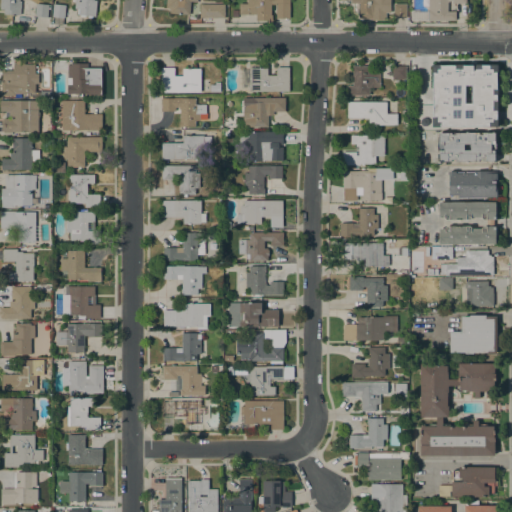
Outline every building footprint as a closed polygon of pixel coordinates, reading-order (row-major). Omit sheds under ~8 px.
[(19,0),(19,1),(21,1),(20,15),(3,14),(4,9),(0,9),(0,0),(19,0)] [(96,0),(95,16),(92,16),(92,18),(88,18),(88,15),(78,15),(78,8),(74,8),(74,0),(96,0)] [(197,0),(197,1),(190,0),(189,14),(169,13),(170,7),(165,7),(165,0),(197,0)] [(256,14),(239,15),(239,3),(247,3),(247,0),(289,0),(289,18),(276,18),(276,4),(271,4),(271,15),(272,15),(272,20),(269,20),(269,22),(267,22),(267,20),(256,20),(256,14)] [(390,0),(390,12),(386,12),(386,20),(372,20),(372,18),(358,18),(358,3),(351,3),(351,0),(390,0)] [(466,0),(466,2),(452,2),(452,0),(448,0),(448,2),(447,2),(447,11),(455,11),(455,20),(428,20),(428,10),(428,0),(466,0)] [(47,17),(34,16),(36,3),(48,4),(47,17)] [(406,3),(406,18),(393,17),(393,3),(406,3)] [(65,5),(64,17),(52,16),(53,4),(65,5)] [(224,4),(224,17),(200,17),(200,4),(224,4)] [(102,95),(100,95),(86,95),(86,93),(67,93),(67,65),(72,65),(72,63),(88,63),(87,67),(102,67),(102,95)] [(1,97),(1,70),(13,70),(13,64),(40,64),(40,97),(1,97)] [(432,64),(497,64),(497,72),(496,72),(496,88),(497,88),(497,94),(497,100),(497,110),(497,118),(498,118),(498,126),(488,126),(488,125),(441,125),(441,126),(432,126),(432,64)] [(347,95),(347,85),(352,85),(352,65),(369,65),(369,72),(380,72),(380,87),(369,87),(369,95),(347,95)] [(408,65),(408,79),(393,79),(392,66),(408,65)] [(161,92),(161,68),(174,67),(174,75),(182,75),(182,68),(200,68),(201,92),(161,92)] [(276,67),(289,67),(289,91),(249,91),(249,88),(241,88),(240,69),(249,69),(249,68),(267,68),(267,75),(276,75),(276,67)] [(195,120),(195,126),(184,126),(184,128),(182,128),(182,126),(179,126),(179,121),(180,120),(180,109),(179,109),(179,107),(175,107),(175,111),(161,111),(161,98),(195,98),(195,105),(206,105),(206,113),(199,113),(199,120),(195,120)] [(285,98),(285,111),(273,111),(273,115),(268,115),(268,126),(243,126),(243,98),(285,98)] [(0,100),(38,100),(38,111),(39,112),(39,117),(38,118),(38,132),(12,132),(12,133),(3,132),(3,131),(1,131),(1,124),(3,124),(3,118),(9,118),(9,111),(0,111),(0,100)] [(84,100),(84,114),(102,114),(102,130),(62,130),(62,100),(84,100)] [(386,101),(386,113),(397,113),(397,125),(377,125),(377,126),(373,126),(373,125),(368,125),(368,118),(347,118),(347,101),(386,101)] [(282,147),(282,160),(249,160),(249,153),(244,153),(245,138),(248,138),(248,132),(283,132),(282,144),(279,144),(279,147),(282,147)] [(437,150),(443,150),(443,144),(439,144),(439,133),(495,132),(495,133),(496,133),(497,141),(495,141),(495,144),(495,150),(495,153),(497,153),(497,161),(437,161),(437,150)] [(162,159),(161,143),(183,142),(183,135),(203,135),(203,136),(211,136),(211,144),(204,144),(204,158),(198,158),(198,161),(195,161),(195,158),(162,159)] [(375,155),(375,163),(359,163),(359,165),(342,165),(342,152),(352,152),(352,144),(350,144),(350,135),(383,135),(384,155),(375,155)] [(101,137),(101,151),(86,151),(86,150),(84,150),(84,167),(66,167),(66,158),(63,158),(63,146),(67,146),(67,137),(101,137)] [(1,169),(1,158),(10,158),(10,152),(13,152),(13,138),(31,138),(31,150),(39,150),(39,161),(31,161),(31,169),(1,169)] [(64,172),(52,172),(52,162),(64,162),(64,172)] [(161,165),(199,165),(199,188),(195,188),(195,194),(194,194),(194,195),(188,195),(188,194),(186,194),(186,196),(182,196),(182,194),(174,194),(174,179),(161,179),(161,165)] [(282,166),(282,178),(268,178),(268,174),(265,174),(265,176),(263,176),(263,188),(264,188),(264,194),(248,194),(248,188),(244,188),(244,172),(248,172),(248,165),(282,166)] [(393,169),(393,179),(381,179),(381,201),(343,200),(343,170),(356,170),(356,172),(369,172),(369,169),(393,169)] [(449,174),(448,174),(448,171),(455,171),(455,173),(475,173),(475,171),(496,171),(496,174),(497,174),(497,183),(495,183),(495,187),(497,187),(497,196),(497,197),(487,197),(487,198),(458,198),(458,195),(449,195),(449,174)] [(94,174),(94,183),(87,183),(87,194),(100,194),(100,207),(85,206),(85,203),(69,203),(69,200),(67,200),(67,189),(69,189),(69,174),(94,174)] [(35,175),(35,189),(31,189),(31,205),(14,205),(14,207),(1,207),(1,188),(5,188),(5,175),(35,175)] [(183,223),(183,216),(161,216),(161,200),(200,200),(200,213),(206,213),(206,223),(183,223)] [(282,200),(282,227),(270,227),(270,216),(260,216),(260,223),(237,223),(237,214),(239,214),(239,205),(243,205),(243,200),(282,200)] [(484,219),(482,218),(482,217),(471,217),(470,220),(446,220),(445,217),(439,217),(439,202),(495,202),(495,211),(496,211),(496,219),(493,219),(487,219),(484,219)] [(373,208),(373,214),(377,214),(377,229),(373,229),(373,235),(339,235),(340,223),(353,223),(353,227),(358,227),(358,208),(373,208)] [(35,242),(17,242),(17,228),(0,228),(0,211),(35,212),(35,239),(35,242)] [(94,212),(94,229),(100,229),(100,244),(85,244),(85,240),(70,240),(70,231),(65,231),(65,219),(69,219),(69,212),(94,212)] [(230,221),(231,229),(223,229),(223,222),(230,221)] [(496,226),(496,234),(495,234),(495,243),(476,243),(476,246),(471,246),(471,244),(439,244),(439,228),(445,228),(445,227),(446,226),(450,226),(466,226),(470,226),(471,227),(471,229),(482,229),(481,228),(483,226),(487,226),(493,226),(496,226)] [(163,260),(163,247),(182,247),(182,243),(178,243),(178,237),(182,237),(182,232),(201,232),(201,238),(205,238),(205,254),(197,254),(197,260),(163,260)] [(283,232),(283,245),(270,245),(270,241),(264,241),(264,248),(267,248),(267,250),(269,250),(269,255),(267,255),(267,261),(249,261),(249,260),(246,260),(246,253),(238,253),(238,239),(249,239),(249,232),(283,232)] [(382,243),(382,255),(388,255),(388,266),(365,266),(365,259),(343,259),(343,242),(382,243)] [(431,259),(431,247),(452,247),(452,258),(431,259)] [(17,248),(17,252),(33,252),(34,266),(33,266),(33,281),(8,281),(8,272),(15,272),(15,261),(3,261),(2,249),(17,248)] [(84,250),(84,267),(101,267),(101,281),(88,281),(88,279),(67,279),(67,270),(60,270),(60,259),(67,259),(67,250),(84,250)] [(488,250),(487,255),(490,255),(490,256),(493,256),(493,275),(445,275),(445,274),(440,274),(440,264),(457,264),(457,257),(465,257),(465,252),(465,250),(488,250)] [(163,265),(206,266),(206,273),(201,273),(201,288),(197,288),(197,294),(187,294),(187,295),(184,295),(181,295),(181,289),(182,279),(163,279),(163,265)] [(266,266),(266,271),(264,271),(264,283),(266,283),(266,285),(269,285),(269,281),(283,281),(283,294),(249,294),(249,287),(245,287),(245,272),(249,272),(249,266),(266,266)] [(366,307),(366,287),(363,287),(363,290),(349,290),(349,276),(363,276),(363,278),(382,278),(382,285),(387,285),(387,300),(382,300),(383,307),(366,307)] [(452,278),(452,289),(438,289),(438,278),(452,278)] [(493,280),(493,307),(470,307),(469,290),(466,291),(466,288),(465,289),(465,282),(466,282),(466,281),(493,280)] [(30,286),(30,299),(34,299),(34,309),(31,309),(30,319),(2,319),(0,316),(0,307),(9,307),(9,301),(11,301),(11,286),(30,286)] [(85,318),(85,315),(80,315),(80,314),(76,314),(76,316),(72,316),(72,314),(62,314),(62,295),(65,295),(65,286),(94,286),(94,304),(100,304),(100,318),(85,318)] [(264,303),(264,309),(278,309),(278,327),(228,326),(228,302),(239,302),(264,303)] [(184,310),(184,303),(209,303),(209,316),(207,316),(207,329),(197,329),(197,326),(163,327),(163,310),(184,310)] [(497,353),(487,353),(487,352),(473,352),(473,354),(465,354),(465,352),(450,352),(450,331),(461,331),(461,316),(469,316),(469,315),(486,315),(486,316),(496,316),(497,353)] [(393,317),(393,332),(383,332),(383,340),(343,340),(343,324),(365,324),(365,317),(393,317)] [(66,352),(66,345),(55,345),(55,331),(66,331),(66,323),(83,323),(83,322),(88,322),(88,323),(101,323),(101,336),(87,336),(87,335),(84,335),(84,352),(66,352)] [(30,323),(30,325),(34,325),(34,338),(31,338),(31,354),(21,354),(21,356),(0,355),(0,342),(12,342),(12,334),(15,334),(15,323),(30,323)] [(249,361),(249,360),(239,360),(239,354),(237,354),(236,333),(264,332),(264,352),(270,352),(270,347),(283,347),(283,361),(249,361)] [(182,348),(182,333),(204,333),(204,339),(201,339),(201,354),(196,354),(196,361),(162,361),(162,348),(182,348)] [(384,347),(384,353),(389,353),(389,369),(385,368),(384,376),(365,376),(365,377),(351,377),(351,363),(364,364),(364,367),(368,367),(368,358),(369,358),(369,353),(368,353),(368,347),(384,347)] [(19,374),(19,360),(44,359),(44,375),(36,375),(37,390),(2,390),(2,374),(19,374)] [(85,361),(86,376),(88,376),(88,365),(103,365),(103,393),(83,393),(82,391),(68,391),(68,385),(62,385),(62,367),(68,367),(68,361),(85,361)] [(420,455),(420,426),(436,426),(436,416),(420,416),(420,365),(447,365),(447,372),(448,372),(448,379),(458,379),(458,363),(494,363),(494,391),(479,391),(479,398),(474,398),(474,391),(467,391),(467,390),(460,390),(460,386),(459,386),(459,385),(448,385),(448,417),(442,417),(442,426),(473,426),(473,420),(478,420),(478,426),(494,426),(494,436),(496,436),(496,442),(494,442),(494,455),(420,455)] [(162,366),(197,366),(196,373),(201,373),(201,385),(205,385),(205,395),(180,395),(180,389),(181,389),(181,386),(177,386),(177,379),(162,379),(162,366)] [(251,394),(251,384),(249,384),(249,366),(266,366),(283,366),(283,378),(270,378),(270,374),(267,374),(267,384),(270,384),(270,386),(275,386),(275,394),(251,394)] [(376,382),(376,389),(380,389),(380,404),(376,404),(376,410),(361,410),(361,396),(342,396),(342,382),(376,382)] [(406,383),(406,397),(395,397),(395,383),(406,383)] [(94,397),(94,406),(87,406),(87,417),(100,417),(100,430),(85,430),(85,426),(69,426),(69,425),(67,425),(67,407),(69,407),(69,397),(94,397)] [(0,398),(32,398),(32,410),(35,410),(35,420),(32,420),(32,430),(1,430),(1,418),(10,418),(10,411),(0,411),(0,398)] [(244,401),(283,400),(283,429),(271,429),(271,424),(254,424),(254,430),(241,430),(241,414),(240,414),(240,406),(244,406),(244,401)] [(200,401),(200,406),(205,406),(205,415),(201,415),(201,424),(199,424),(199,431),(188,431),(189,424),(183,424),(183,417),(161,417),(161,401),(200,401)] [(393,412),(393,404),(407,404),(407,412),(393,412)] [(368,435),(368,423),(366,423),(366,417),(368,417),(368,418),(383,418),(383,424),(387,424),(387,439),(383,439),(383,446),(362,447),(362,448),(349,448),(349,435),(368,435)] [(67,464),(67,449),(66,449),(66,440),(67,440),(67,434),(84,434),(84,448),(102,448),(102,465),(93,465),(67,464)] [(4,467),(4,453),(9,453),(9,435),(34,435),(34,449),(43,449),(43,460),(34,460),(34,463),(25,463),(25,464),(18,464),(18,467),(4,467)] [(400,453),(400,452),(409,452),(409,458),(400,458),(400,479),(367,479),(367,468),(357,468),(357,467),(354,467),(354,454),(357,454),(357,452),(400,453)] [(494,467),(494,482),(484,482),(484,486),(494,486),(494,497),(451,497),(451,482),(452,482),(453,470),(458,470),(459,467),(494,467)] [(36,486),(32,487),(32,503),(15,503),(15,504),(2,504),(1,488),(15,488),(15,472),(36,472),(36,474),(36,486)] [(68,481),(68,472),(102,472),(102,485),(89,485),(89,483),(85,483),(85,501),(68,501),(68,492),(66,492),(66,481),(68,481)] [(181,478),(181,511),(158,511),(158,499),(165,499),(165,478),(181,478)] [(217,511),(188,511),(189,498),(187,498),(187,481),(200,481),(200,479),(209,479),(208,489),(217,489),(217,511)] [(252,493),(251,493),(251,511),(223,511),(223,499),(222,499),(222,497),(228,497),(228,498),(239,498),(239,479),(252,479),(252,493)] [(291,506),(274,506),(274,511),(271,511),(264,511),(264,506),(263,506),(263,481),(285,481),(284,491),(291,492),(291,506)] [(402,494),(407,495),(407,511),(402,511),(376,511),(376,502),(370,502),(371,483),(377,483),(377,484),(402,484),(402,494)] [(449,485),(449,496),(438,496),(438,485),(449,485)]
